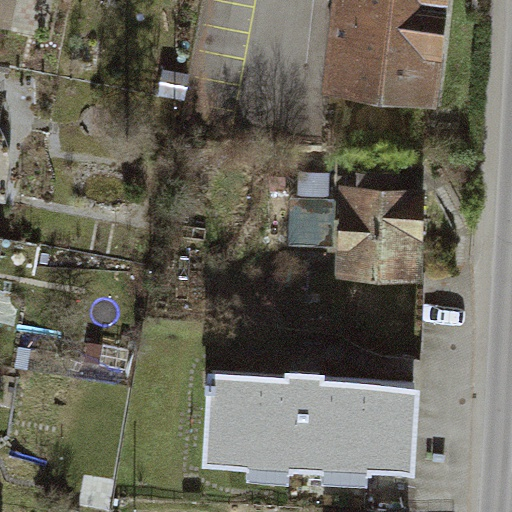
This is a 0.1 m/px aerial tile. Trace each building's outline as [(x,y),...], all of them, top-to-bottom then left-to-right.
[(43,0),(0,0),(0,10),(41,18),(43,0)] [(335,0),(326,94),(445,107),(450,59),(456,4),(456,0),(335,0)] [(0,82),(0,187),(8,189),(22,85),(0,82)] [(340,284),(431,283),(430,164),(339,165),(340,193),(291,194),(291,252),(340,252),(340,284)] [(420,376),(212,364),(206,457),(414,470),(420,376)]
